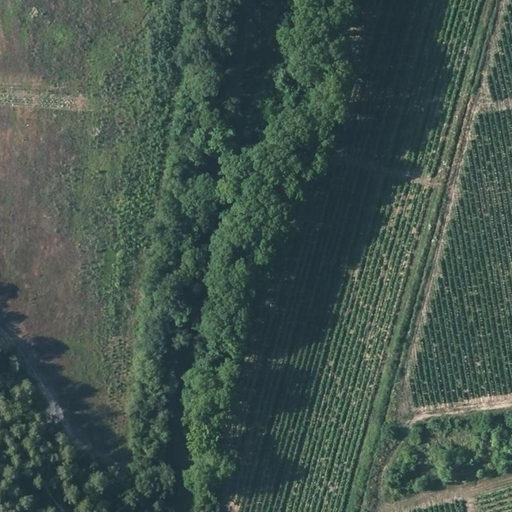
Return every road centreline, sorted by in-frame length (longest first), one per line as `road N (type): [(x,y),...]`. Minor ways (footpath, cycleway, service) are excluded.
road 1 (track): [(346,0),(349,75),(247,302),(222,407),(226,511)]
road 2 (track): [(343,511),(483,0)]
road 3 (track): [(511,478),(386,511)]
